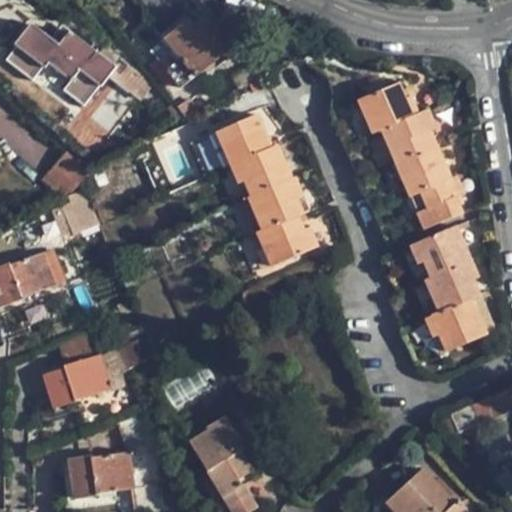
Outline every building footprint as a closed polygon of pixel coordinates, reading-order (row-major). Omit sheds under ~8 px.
[(194,25),(189,21),(151,52),(180,88),(236,44),(211,10),(200,19),(194,25)] [(196,14),(189,21),(194,25),(200,19),(196,14)] [(125,73),(70,30),(59,44),(52,39),(33,23),(4,61),(33,84),(49,63),(71,80),(64,90),(93,114),(125,73)] [(63,25),(52,39),(59,44),(70,30),(63,25)] [(374,133),(383,130),(420,114),(412,95),(407,97),(400,82),(360,101),(374,133)] [(429,110),(420,114),(383,130),(398,164),(438,146),(431,131),(437,127),(429,110)] [(341,135),(368,123),(362,111),(335,123),(341,135)] [(259,117),(255,119),(261,134),(267,132),(259,117)] [(232,168),(275,149),(267,132),(261,134),(255,119),(217,136),(232,168)] [(345,146),(373,134),(368,123),(341,135),(345,146)] [(351,159),(378,146),(373,134),(345,146),(351,159)] [(356,171),(384,158),(378,146),(351,159),(356,171)] [(453,179),(438,146),(398,164),(413,196),(453,179)] [(276,148),(275,149),(232,168),(241,187),(247,185),(254,199),(286,184),(279,167),(284,164),(276,148)] [(61,196),(86,169),(67,152),(42,179),(61,196)] [(362,184),(389,171),(384,158),(356,171),(362,184)] [(292,181),(284,164),(279,167),(286,184),(292,181)] [(367,196),(395,183),(389,171),(362,184),(367,196)] [(453,179),(413,196),(427,229),(465,213),(458,199),(467,194),(459,176),(453,179)] [(292,181),(286,184),(254,199),(252,201),(267,233),(295,219),(303,215),(298,203),(305,199),(296,180),(292,181)] [(372,208),(400,195),(395,183),(367,196),(372,208)] [(241,187),(248,202),(252,201),(254,199),(247,185),(241,187)] [(103,231),(85,189),(66,198),(83,240),(103,231)] [(377,220),(406,207),(400,195),(372,208),(377,220)] [(75,243),(83,240),(66,198),(58,202),(75,243)] [(311,212),(305,199),(298,203),(303,215),(304,215),(311,212)] [(245,204),(260,236),(267,233),(252,201),(248,202),(245,204)] [(383,233),(412,221),(406,207),(377,220),(383,233)] [(304,215),(303,215),(295,219),(303,236),(312,231),(304,215)] [(303,236),(295,219),(267,233),(260,236),(267,253),(274,250),(283,268),(321,250),(312,231),(303,236)] [(417,233),(412,221),(383,233),(389,246),(417,233)] [(425,261),(432,277),(472,259),(457,226),(412,246),(420,264),(425,261)] [(387,270),(415,258),(410,246),(382,258),(387,270)] [(24,296),(43,290),(65,282),(53,250),(11,265),(10,263),(0,266),(0,302),(2,309),(17,303),(24,300),(24,296)] [(276,271),(283,268),(274,250),(267,253),(276,271)] [(392,284),(421,272),(415,258),(387,270),(392,284)] [(435,296),(441,311),(471,298),(480,294),(474,279),(480,275),(472,259),(432,277),(440,294),(435,296)] [(426,284),(421,272),(392,284),(398,296),(415,289),(426,284)] [(131,298),(123,278),(107,285),(115,304),(131,298)] [(395,314),(421,302),(415,289),(398,296),(388,300),(395,314)] [(55,320),(43,290),(24,296),(24,300),(17,303),(27,331),(55,320)] [(488,334),(471,298),(441,311),(432,315),(448,352),(488,334)] [(427,315),(421,302),(395,314),(400,327),(427,315)] [(93,332),(60,346),(66,370),(46,376),(56,408),(75,402),(76,398),(110,388),(93,332)] [(134,342),(116,351),(126,372),(143,362),(134,342)] [(454,435),(511,410),(511,387),(440,420),(454,435)] [(220,399),(226,410),(240,401),(233,391),(220,399)] [(250,396),(240,401),(226,410),(229,415),(241,436),(265,421),(250,396)] [(165,451),(143,408),(117,419),(127,455),(129,455),(165,451)] [(241,436),(229,415),(207,428),(208,431),(190,442),(232,511),(252,511),(259,508),(241,479),(254,471),(243,452),(248,448),(241,436)] [(171,462),(165,451),(129,455),(134,488),(161,485),(158,463),(171,462)] [(134,488),(129,455),(127,455),(94,459),(93,457),(71,459),(76,498),(97,496),(97,492),(134,488)] [(182,483),(171,462),(158,463),(161,485),(182,483)] [(511,475),(507,469),(496,479),(511,499),(511,475)] [(456,505),(425,471),(389,504),(395,511),(469,511),(460,501),(456,505)]
